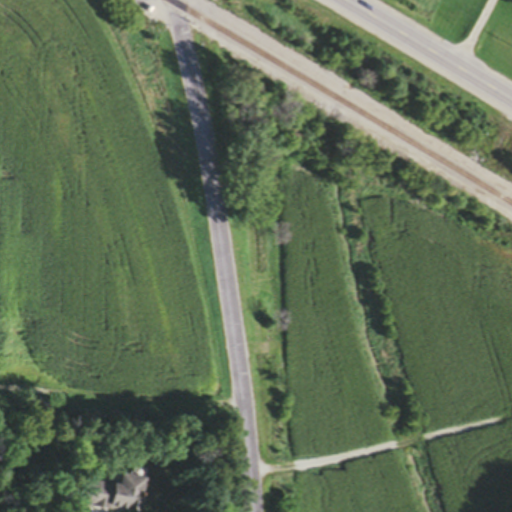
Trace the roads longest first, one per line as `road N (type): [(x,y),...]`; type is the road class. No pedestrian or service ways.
road 1 (residential): [(253,511),(240,342),(175,0)]
road 2 (trunk): [(343,0),(511,99)]
